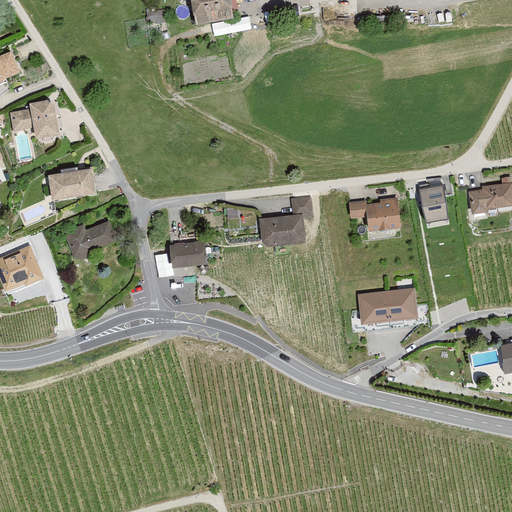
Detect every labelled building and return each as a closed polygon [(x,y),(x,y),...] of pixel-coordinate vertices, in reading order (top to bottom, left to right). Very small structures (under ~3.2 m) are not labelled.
[(230,0),(196,0),(200,21),(233,15),(230,0)] [(21,71),(13,52),(0,57),(0,84),(9,80),(7,76),(21,71)] [(34,109),(12,113),(15,130),(37,126),(39,137),(63,132),(58,99),(33,103),(34,109)] [(95,168),(52,175),(56,199),(99,192),(95,168)] [(475,212),(511,206),(511,181),(485,186),(485,189),(472,190),(475,212)] [(451,222),(446,183),(420,188),(429,228),(451,222)] [(296,214),(263,218),(266,241),(271,245),(308,241),(305,218),(314,217),(312,197),(294,199),(296,214)] [(369,200),(352,202),(354,217),(371,215),(373,229),(404,226),(400,197),(383,199),(383,201),(369,203),(369,200)] [(88,230),(85,224),(66,231),(76,257),(85,258),(96,254),(94,249),(119,239),(112,220),(88,230)] [(207,241),(173,245),(175,266),(209,262),(207,241)] [(31,248),(0,261),(0,267),(9,289),(42,275),(31,248)] [(156,256),(164,301),(179,298),(171,254),(156,256)] [(413,287),(355,294),(359,325),(417,317),(413,287)]
